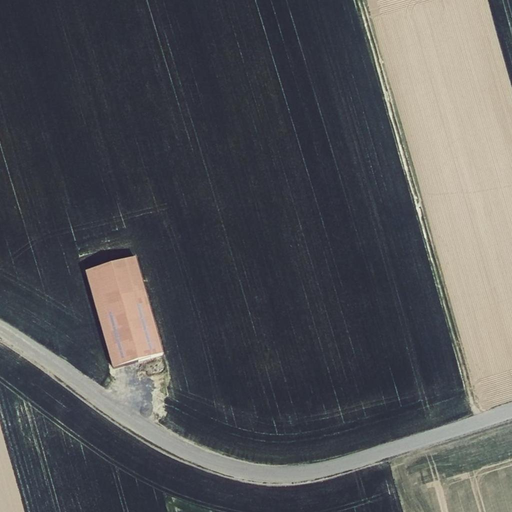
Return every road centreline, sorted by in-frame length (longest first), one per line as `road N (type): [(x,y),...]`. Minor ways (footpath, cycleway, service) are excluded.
road 1 (track): [(511,409),(303,469),(246,468),(210,457),(0,329)]
road 2 (track): [(369,38),(478,420)]
